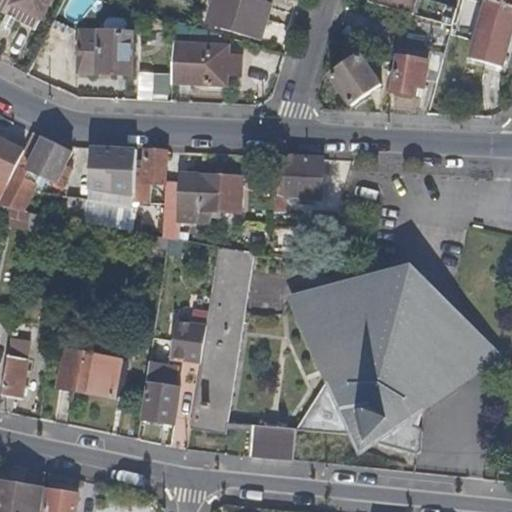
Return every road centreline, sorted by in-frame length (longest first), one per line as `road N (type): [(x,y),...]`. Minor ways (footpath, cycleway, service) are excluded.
road 1 (residential): [(511,509),(192,480)]
road 2 (residential): [(283,139),(49,124),(0,98)]
road 3 (residential): [(511,150),(283,139)]
road 4 (residential): [(192,480),(0,434)]
road 5 (residential): [(283,139),(324,0)]
